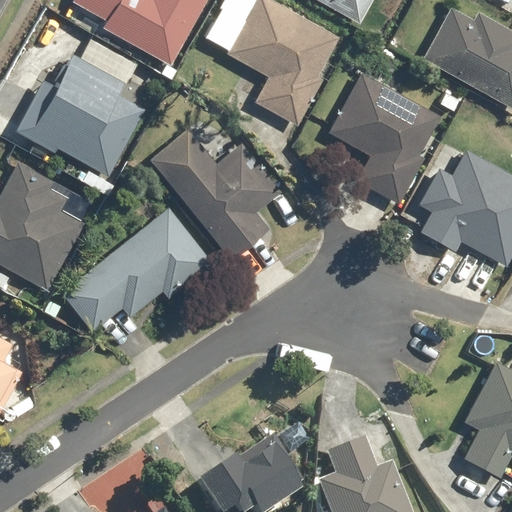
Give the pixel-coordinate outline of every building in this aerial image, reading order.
[(170,61),(172,57),(175,59),(207,0),(74,0),(72,5),(170,61)] [(254,0),(226,50),(262,70),(249,96),(293,117),(335,32),(294,12),(272,0),(254,0)] [(324,0),(356,19),(367,0),(324,0)] [(511,42),(449,6),(420,55),(511,108),(511,42)] [(58,51),(20,127),(109,171),(147,95),(58,51)] [(330,130),(370,153),(355,180),(393,200),(418,154),(414,153),(437,114),(363,72),(330,130)] [(185,127),(149,157),(229,252),(265,223),(254,211),(280,191),(243,143),(215,164),(185,127)] [(461,239),(502,261),(511,243),(511,175),(465,150),(453,171),(437,164),(421,204),(432,209),(426,220),(427,220),(421,230),(454,251),(461,239)] [(80,221),(58,209),(69,187),(18,162),(2,193),(0,197),(0,260),(24,274),(24,273),(45,284),(80,221)] [(173,206),(69,286),(103,330),(160,286),(165,293),(209,259),(206,256),(210,253),(173,206)] [(465,454),(501,472),(511,453),(511,452),(511,345),(503,363),(497,360),(465,418),(471,421),(467,429),(475,433),(465,454)] [(0,358),(0,398),(17,368),(0,358)] [(267,434),(197,477),(218,511),(258,511),(300,487),(267,434)] [(377,464),(365,434),(326,449),(337,476),(319,483),(330,511),(411,511),(390,459),(377,464)]
